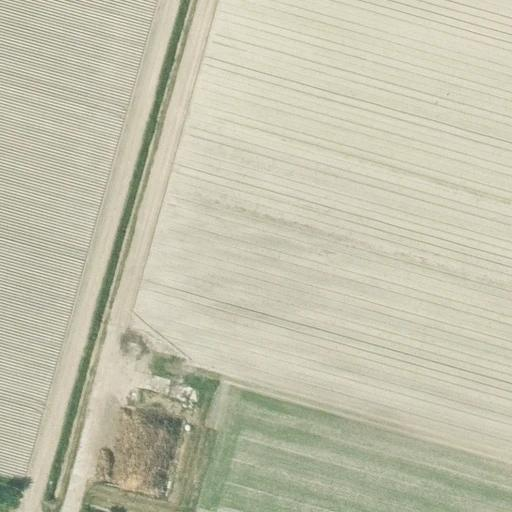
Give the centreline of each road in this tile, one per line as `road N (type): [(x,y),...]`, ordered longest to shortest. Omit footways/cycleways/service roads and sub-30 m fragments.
road 1 (track): [(26,511),(169,0)]
road 2 (track): [(69,511),(208,0)]
